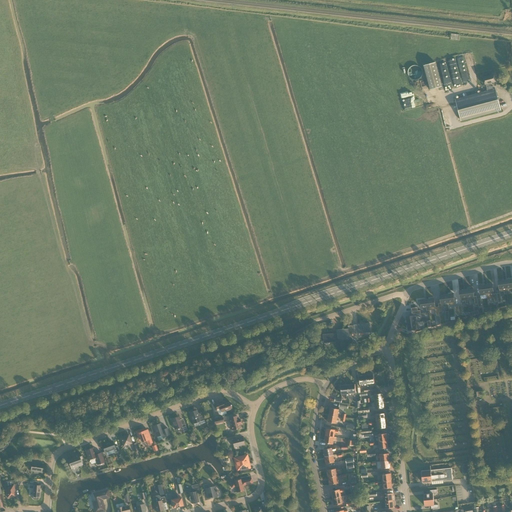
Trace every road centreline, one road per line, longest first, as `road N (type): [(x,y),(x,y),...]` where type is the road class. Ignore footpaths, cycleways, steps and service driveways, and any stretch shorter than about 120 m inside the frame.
road 1 (primary): [(0,406),(511,232)]
road 2 (residential): [(4,511),(46,511),(58,450),(219,390),(254,405)]
road 3 (track): [(393,255),(105,351)]
road 4 (track): [(316,321),(118,383),(102,343),(89,343)]
road 5 (residential): [(405,511),(386,345)]
road 6 (residential): [(201,511),(247,501),(260,487),(250,435),(254,405)]
road 7 (residential): [(323,511),(311,449),(326,383)]
